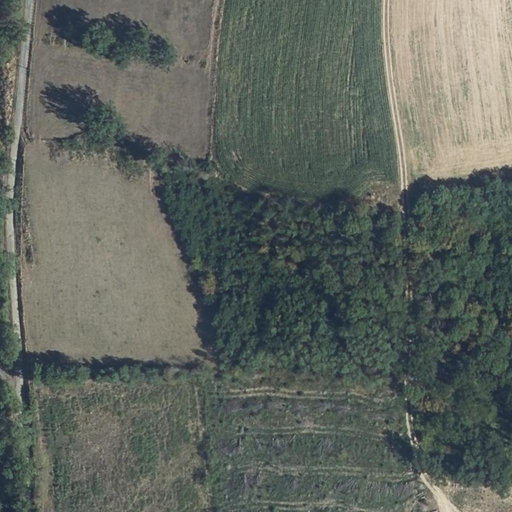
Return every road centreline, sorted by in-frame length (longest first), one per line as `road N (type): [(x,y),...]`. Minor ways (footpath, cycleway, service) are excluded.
road 1 (track): [(385,0),(404,174),(410,419),(417,457),(444,511)]
road 2 (unclassified): [(27,511),(11,232),(29,0)]
